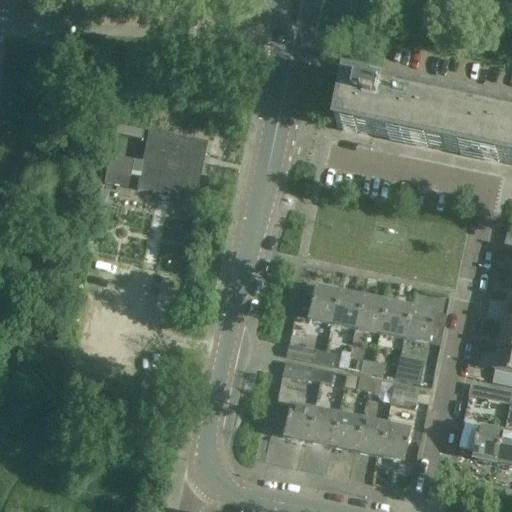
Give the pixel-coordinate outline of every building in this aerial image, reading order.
[(362,85),(349,82),(338,131),(511,167),(511,118),(397,95),(375,90),(375,88),(362,85)] [(147,134),(136,192),(194,204),(206,145),(147,134)] [(108,159),(103,186),(127,190),(130,173),(132,163),(108,159)] [(331,327),(337,295),(313,290),(306,322),(331,327)] [(361,300),(337,295),(331,327),(354,333),(361,300)] [(354,333),(378,338),(385,305),(361,300),(354,333)] [(378,338),(402,343),(409,310),(385,305),(378,338)] [(409,310),(402,343),(426,348),(433,315),(409,310)] [(511,351),(511,327),(505,326),(500,349),(511,351)] [(323,367),(325,355),(288,348),(286,360),(323,367)] [(511,351),(500,349),(495,374),(511,377),(511,351)] [(341,353),(337,371),(347,372),(350,355),(341,353)] [(325,355),(323,367),(334,370),(336,358),(325,355)] [(362,364),(360,376),(370,378),(372,366),(362,364)] [(319,386),(321,373),(285,366),(282,378),(319,386)] [(382,380),(384,368),(372,366),(370,378),(382,380)] [(396,370),(394,382),(418,388),(421,376),(396,370)] [(321,373),(319,386),(330,388),(332,375),(321,373)] [(343,390),(366,395),(369,383),(359,381),(359,380),(346,377),(343,390)] [(366,395),(390,400),(393,388),(369,383),(366,395)] [(481,401),(510,408),(511,399),(511,395),(471,387),(469,399),(470,399),(468,412),(478,414),(481,401)] [(413,412),(417,393),(393,388),(390,400),(391,400),(389,407),(413,412)] [(313,414),(288,408),(281,440),(306,445),(313,414)] [(306,445),(330,450),(337,419),(313,414),(306,445)] [(330,450),(354,455),(360,424),(337,419),(330,450)] [(354,455),(377,460),(384,429),(360,424),(354,455)] [(377,460),(378,460),(402,466),(409,434),(384,429),(377,460)] [(497,467),(504,436),(480,431),(474,462),(497,467)] [(511,437),(504,436),(497,467),(511,470),(511,437)]
